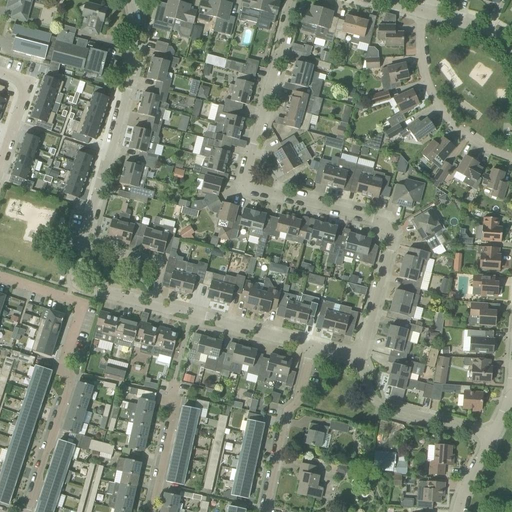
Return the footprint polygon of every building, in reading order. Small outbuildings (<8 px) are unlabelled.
[(8,0),(9,0),(10,0),(8,8),(14,10),(13,17),(26,20),(31,2),(28,1),(28,0),(8,0)] [(169,0),(163,23),(169,24),(168,27),(173,28),(176,20),(175,20),(180,2),(170,0),(169,0)] [(211,17),(216,18),(221,1),(217,0),(210,0),(210,2),(203,0),(198,20),(209,23),(211,17)] [(244,22),(247,21),(260,12),(262,0),(242,0),(237,20),(241,21),(244,22)] [(274,0),(262,0),(260,12),(258,20),(274,24),(277,15),(278,15),(281,3),(274,1),(274,0)] [(228,19),(232,4),(221,1),(216,18),(222,20),(219,33),(231,36),(235,20),(228,19)] [(181,21),(180,27),(179,30),(182,36),(189,38),(194,20),(196,12),(197,12),(189,10),(190,5),(180,2),(175,20),(176,20),(181,21)] [(104,21),(107,9),(98,7),(98,5),(91,3),(91,5),(90,5),(87,15),(86,16),(82,31),(98,35),(101,25),(100,25),(101,21),(104,21)] [(299,30),(305,32),(316,34),(322,9),(312,6),(310,12),(303,10),(300,23),(301,23),(299,30)] [(333,12),(322,9),(316,34),(315,38),(330,43),(334,28),(329,27),(333,12)] [(395,22),(396,16),(386,13),(384,19),(387,22),(395,22)] [(346,16),(345,21),(339,20),(336,30),(334,35),(345,38),(346,33),(353,35),(357,18),(352,17),(352,18),(346,16)] [(362,20),(357,18),(353,35),(351,43),(357,45),(358,42),(369,45),(373,28),(367,27),(368,22),(362,20)] [(57,38),(51,37),(52,35),(15,25),(14,25),(12,35),(13,35),(13,37),(15,38),(12,51),(45,60),(45,59),(51,60),(56,42),(57,38)] [(75,34),(76,29),(60,25),(59,30),(75,34)] [(393,25),(378,25),(378,40),(386,40),(385,47),(404,47),(404,32),(393,32),(393,25)] [(169,44),(157,41),(154,51),(166,54),(168,46),(169,44)] [(56,42),(51,60),(51,61),(83,70),(84,63),(86,64),(87,63),(94,65),(92,74),(102,77),(108,53),(90,49),(90,51),(88,51),(88,50),(56,42)] [(304,45),(301,55),(309,57),(312,47),(304,45)] [(166,54),(174,56),(175,52),(172,47),(168,46),(166,54)] [(153,58),(150,68),(167,73),(168,67),(175,69),(176,64),(178,65),(179,60),(166,56),(165,61),(153,58)] [(379,68),(379,59),(366,59),(366,69),(379,68)] [(296,61),(294,73),(318,79),(319,74),(312,72),(313,66),(296,61)] [(331,64),(318,61),(317,67),(329,70),(331,64)] [(234,72),(234,71),(235,67),(234,64),(226,62),(224,69),(234,72)] [(247,64),(244,74),(251,76),(255,77),(258,67),(247,64)] [(401,87),(400,82),(399,81),(408,78),(406,67),(404,67),(404,64),(388,68),(382,69),(383,76),(387,75),(390,77),(391,84),(390,84),(392,89),(401,87)] [(165,78),(167,73),(150,68),(147,79),(157,82),(155,88),(168,92),(171,80),(165,78)] [(244,74),(238,73),(235,86),(230,84),(228,89),(251,95),(253,84),(249,83),(251,76),(244,74)] [(313,96),(313,93),(311,89),(307,88),(309,83),(316,85),(318,79),(294,73),(291,84),(297,86),(295,92),(313,96)] [(58,92),(62,82),(45,76),(41,87),(58,92)] [(197,96),(207,99),(210,87),(201,84),(197,96)] [(54,103),(58,92),(41,87),(38,97),(54,103)] [(355,90),(347,87),(344,96),(353,98),(355,90)] [(144,92),(141,103),(158,108),(159,102),(165,104),(168,92),(155,88),(153,95),(144,92)] [(198,91),(190,89),(189,96),(196,97),(198,91)] [(248,105),(251,95),(228,89),(227,93),(233,95),(231,101),(225,99),(224,106),(242,111),(243,104),(248,105)] [(401,114),(413,109),(412,107),(419,104),(413,91),(394,99),(401,114)] [(286,102),(284,107),(304,112),(310,114),(315,97),(313,96),(295,92),(294,98),(291,97),(289,103),(286,102)] [(388,92),(370,97),(373,105),(390,100),(388,92)] [(94,93),(90,103),(106,109),(110,98),(94,93)] [(51,113),(54,103),(38,97),(34,107),(51,113)] [(165,110),(158,108),(141,103),(138,114),(149,117),(147,123),(161,127),(165,110)] [(103,119),(107,109),(90,104),(87,114),(103,119)] [(242,111),(224,106),(219,105),(214,123),(219,124),(241,130),(244,119),(240,117),(242,111)] [(47,124),(51,113),(34,107),(31,118),(47,124)] [(310,114),(304,112),(284,107),(283,113),(286,113),(285,119),(288,120),(286,127),(307,132),(312,115),(310,114)] [(100,130),(103,119),(87,114),(83,124),(100,130)] [(421,123),(418,120),(407,128),(403,131),(403,132),(399,134),(403,139),(411,133),(417,142),(429,133),(431,135),(437,131),(427,118),(421,123)] [(135,127),(132,138),(157,145),(159,145),(160,140),(158,137),(161,127),(147,123),(146,130),(135,127)] [(96,140),(100,130),(83,124),(80,135),(96,140)] [(210,140),(231,145),(235,146),(236,139),(239,140),(241,130),(219,124),(218,128),(216,129),(215,133),(216,135),(216,137),(213,136),(211,138),(210,140)] [(399,125),(385,133),(389,140),(399,134),(403,132),(403,131),(399,125)] [(26,134),(22,145),(38,150),(42,139),(26,134)] [(278,165),(295,155),(292,149),(299,145),(294,136),(280,144),(283,149),(274,154),(277,159),(275,160),(278,165)] [(332,139),(326,137),(324,145),(330,147),(332,139)] [(140,152),(138,158),(157,163),(159,156),(154,155),(157,145),(132,138),(129,149),(140,152)] [(227,163),(231,145),(210,140),(204,138),(199,156),(204,157),(227,163)] [(443,162),(453,150),(450,147),(451,145),(443,138),(437,145),(433,141),(421,154),(430,162),(436,156),(443,162)] [(35,160),(38,150),(22,145),(18,155),(35,160)] [(306,149),(295,155),(278,165),(281,170),(283,169),(286,174),(312,159),(306,149)] [(77,152),(74,162),(90,168),(94,157),(77,152)] [(31,171),(35,160),(18,155),(15,165),(31,171)] [(405,174),(408,163),(400,155),(396,172),(405,174)] [(472,189),(472,188),(477,191),(481,179),(479,178),(483,169),(477,166),(479,164),(466,156),(456,172),(466,177),(462,183),(472,189)] [(192,172),(199,174),(218,179),(219,172),(224,173),(227,163),(204,157),(202,167),(194,165),(192,172)] [(326,187),(332,188),(339,159),(334,157),(332,159),(331,162),(323,160),(321,165),(325,167),(321,183),(327,185),(326,187)] [(155,170),(157,163),(138,158),(136,165),(126,162),(123,173),(146,179),(149,168),(155,170)] [(310,169),(317,171),(319,160),(313,158),(310,169)] [(346,180),(352,181),(356,168),(345,165),(346,162),(345,160),(339,159),(332,188),(337,189),(338,188),(343,189),(346,180)] [(87,178),(90,168),(74,162),(71,172),(70,173),(87,178)] [(440,184),(448,172),(452,166),(445,162),(434,179),(440,184)] [(28,181),(31,171),(15,165),(11,176),(28,181)] [(356,165),(356,168),(352,181),(358,183),(356,193),(361,194),(361,196),(366,197),(373,171),(374,169),(356,165)] [(183,177),(184,170),(175,169),(174,176),(183,177)] [(485,174),(481,186),(493,190),(491,196),(503,200),(506,188),(500,186),(505,173),(492,169),(490,176),(485,174)] [(57,179),(59,173),(52,170),(50,176),(57,179)] [(67,183),(83,188),(87,178),(70,173),(71,172),(67,171),(63,182),(67,183)] [(373,171),(366,197),(372,199),(372,197),(378,198),(381,186),(388,188),(390,177),(384,176),(385,174),(373,171)] [(143,190),(146,179),(123,173),(120,184),(139,189),(138,195),(152,199),(154,192),(143,190)] [(199,174),(198,179),(204,181),(202,191),(202,193),(203,194),(209,196),(210,193),(218,195),(222,180),(218,179),(199,174)] [(398,186),(395,199),(396,200),(397,202),(397,203),(405,205),(404,207),(412,209),(414,201),(412,201),(415,190),(421,192),(422,186),(406,181),(404,187),(398,186)] [(79,199),(83,188),(67,183),(63,193),(79,199)] [(130,193),(119,190),(117,197),(129,200),(130,193)] [(200,212),(208,207),(204,200),(204,201),(193,202),(191,209),(200,212)] [(221,211),(218,210),(216,217),(217,219),(219,219),(218,219),(229,222),(227,228),(221,226),(218,238),(230,241),(233,230),(232,229),(236,215),(238,207),(223,203),(221,211)] [(242,217),(236,215),(232,229),(233,230),(238,231),(240,226),(251,228),(255,212),(244,209),(242,217)] [(267,215),(255,212),(251,228),(249,236),(260,239),(257,247),(264,249),(268,236),(271,223),(265,222),(267,215)] [(436,232),(437,234),(445,230),(440,222),(438,224),(431,212),(420,218),(423,223),(419,225),(420,226),(419,229),(418,229),(424,239),(424,238),(431,251),(440,246),(433,234),(436,232)] [(126,214),(121,213),(119,221),(113,220),(107,239),(118,242),(126,214)] [(132,235),(138,237),(141,225),(135,223),(134,225),(128,224),(130,215),(126,214),(118,242),(129,245),(132,235)] [(280,232),(287,234),(291,215),(287,214),(286,217),(280,215),(279,219),(272,217),(271,223),(268,236),(278,238),(280,232)] [(291,215),(287,234),(293,236),(291,242),(302,245),(304,240),(307,226),(301,224),(301,221),(296,219),(297,216),(291,215)] [(484,218),(483,226),(476,226),(475,240),(482,240),(481,241),(501,242),(502,228),(498,227),(498,219),(484,218)] [(161,219),(159,225),(152,251),(163,254),(166,244),(172,245),(176,230),(174,229),(174,228),(175,223),(161,219)] [(313,228),(307,226),(304,240),(310,241),(311,238),(317,239),(315,246),(320,247),(326,224),(315,221),(313,228)] [(141,248),(152,251),(159,225),(155,223),(153,230),(147,229),(147,226),(141,225),(138,237),(144,238),(141,248)] [(338,227),(326,224),(320,247),(319,250),(337,255),(339,245),(342,237),(336,235),(338,227)] [(191,235),(187,228),(179,234),(183,240),(191,235)] [(346,247),(339,245),(337,255),(336,258),(343,259),(344,257),(354,260),(356,253),(361,236),(349,233),(346,247)] [(361,236),(356,253),(363,254),(363,263),(373,265),(376,255),(368,254),(372,239),(361,236)] [(489,269),(499,270),(500,260),(498,259),(499,248),(478,247),(478,254),(481,255),(480,269),(482,269),(481,270),(489,271),(489,269)] [(416,249),(416,250),(414,257),(405,255),(402,266),(401,266),(402,267),(419,271),(425,272),(430,253),(416,249)] [(244,255),(242,261),(249,263),(247,271),(253,273),(257,259),(244,255)] [(174,291),(180,293),(188,262),(169,258),(165,272),(173,275),(169,288),(175,290),(174,291)] [(269,270),(286,274),(287,265),(271,262),(269,270)] [(195,283),(203,285),(206,272),(201,270),(193,268),(193,269),(187,267),(180,293),(186,295),(186,293),(192,294),(195,283)] [(407,280),(405,286),(420,290),(423,278),(417,277),(419,271),(402,267),(399,278),(407,280)] [(218,303),(225,277),(219,275),(206,272),(203,285),(210,287),(207,298),(213,300),(212,301),(218,303)] [(309,274),(307,283),(313,284),(315,275),(309,274)] [(361,284),(363,278),(350,274),(348,281),(361,284)] [(501,288),(498,288),(498,285),(496,285),(494,283),(495,276),(474,274),(473,285),(475,288),(477,288),(476,296),(497,297),(497,295),(501,296),(501,288)] [(236,275),(236,278),(225,276),(225,277),(218,303),(224,305),(225,303),(230,304),(233,293),(240,295),(244,278),(236,275)] [(265,279),(264,284),(256,313),(262,314),(262,312),(268,313),(270,308),(276,310),(281,290),(274,289),(269,279),(266,279),(265,279)] [(258,283),(258,284),(246,281),(241,301),(248,302),(246,308),(252,309),(251,312),(256,313),(264,284),(258,283)] [(367,290),(347,284),(353,294),(365,297),(367,290)] [(418,296),(420,290),(405,286),(403,292),(396,290),(393,301),(392,301),(393,301),(410,306),(413,295),(418,296)] [(446,296),(448,288),(441,286),(439,294),(446,296)] [(289,322),(295,323),(300,304),(294,302),(295,296),(282,292),(279,306),(287,308),(284,318),(289,320),(289,322)] [(305,305),(300,304),(295,323),(301,325),(301,323),(306,324),(309,313),(316,314),(319,303),(312,301),(307,299),(305,305)] [(333,333),(338,314),(332,312),(335,304),(323,301),(319,316),(325,318),(322,328),(327,330),(327,331),(333,333)] [(416,307),(410,306),(393,301),(390,312),(398,315),(397,319),(409,322),(410,318),(413,319),(416,307)] [(340,305),(338,314),(333,333),(339,335),(340,333),(345,334),(347,324),(355,326),(358,313),(357,312),(357,313),(351,311),(351,308),(340,305)] [(487,308),(487,306),(472,305),(472,315),(478,315),(478,329),(489,329),(494,330),(495,324),(498,321),(496,318),(496,314),(494,314),(492,313),(488,313),(488,310),(487,308)] [(46,321),(61,326),(65,315),(50,310),(46,321)] [(108,314),(100,312),(93,339),(113,344),(115,336),(115,337),(119,319),(107,316),(108,314)] [(435,323),(443,325),(444,314),(438,313),(435,323)] [(120,317),(119,319),(115,337),(115,336),(113,344),(120,346),(122,338),(134,342),(139,324),(127,321),(127,319),(120,317)] [(58,336),(61,326),(46,321),(42,319),(38,330),(58,336)] [(445,319),(444,327),(452,327),(453,320),(445,319)] [(139,324),(134,342),(134,343),(141,345),(141,343),(153,347),(158,329),(146,326),(147,324),(139,322),(139,324)] [(413,325),(411,332),(421,335),(423,328),(413,325)] [(411,335),(407,334),(408,330),(391,326),(388,337),(387,336),(387,337),(388,337),(405,341),(409,342),(411,335)] [(153,347),(151,356),(158,358),(159,355),(171,358),(178,334),(165,331),(166,329),(159,327),(158,329),(153,347)] [(54,346),(58,336),(38,330),(35,340),(54,346)] [(493,354),(494,339),(483,338),(483,331),(467,330),(467,337),(471,338),(470,352),(493,354)] [(201,354),(207,355),(212,339),(201,336),(198,348),(191,346),(188,358),(199,361),(201,354)] [(391,350),(389,356),(405,360),(407,354),(402,352),(405,341),(388,337),(385,348),(391,350)] [(223,341),(212,339),(207,355),(206,363),(216,365),(214,372),(222,374),(222,370),(227,354),(220,352),(223,341)] [(54,346),(35,340),(31,351),(51,357),(54,346)] [(236,363),(242,365),(247,348),(236,345),(233,356),(227,354),(222,370),(229,372),(230,369),(234,370),(236,363)] [(257,351),(247,348),(242,365),(249,366),(247,374),(258,376),(260,369),(261,365),(254,363),(257,351)] [(436,367),(438,349),(430,348),(427,365),(436,367)] [(32,365),(35,358),(20,353),(12,351),(10,358),(14,359),(32,365)] [(260,369),(258,376),(256,381),(264,383),(265,378),(269,379),(271,372),(277,374),(282,357),(271,354),(266,370),(260,369)] [(389,374),(389,375),(417,382),(419,376),(415,375),(418,363),(405,360),(389,356),(388,363),(393,364),(390,374),(389,374)] [(282,357),(277,374),(275,381),(286,384),(285,386),(292,388),(296,372),(289,371),(292,360),(282,357)] [(438,357),(434,383),(445,385),(449,359),(438,357)] [(10,371),(14,359),(10,358),(6,370),(10,371)] [(490,367),(490,360),(472,359),(472,366),(473,366),(471,381),(491,382),(492,367),(490,367)] [(124,382),(127,370),(107,364),(104,377),(124,382)] [(36,366),(32,379),(47,384),(51,372),(45,370),(45,369),(36,366)] [(6,383),(10,371),(6,370),(2,382),(6,383)] [(191,376),(185,374),(183,381),(189,383),(191,376)] [(412,391),(413,388),(416,389),(416,390),(423,392),(422,397),(431,400),(433,386),(418,382),(417,382),(389,375),(390,375),(387,386),(404,390),(405,389),(412,391)] [(43,396),(47,384),(32,379),(28,391),(43,396)] [(85,384),(79,382),(75,394),(89,399),(93,386),(85,384)] [(431,400),(440,402),(443,385),(434,384),(433,386),(431,400)] [(137,396),(138,390),(138,389),(120,386),(119,391),(131,393),(131,394),(137,396)] [(481,410),(482,394),(470,393),(470,387),(460,386),(460,394),(464,394),(463,409),(473,409),(473,411),(480,412),(480,410),(481,410)] [(39,408),(43,396),(28,391),(25,403),(39,408)] [(75,394),(71,406),(85,411),(89,399),(75,394)] [(130,410),(152,415),(154,402),(148,401),(148,400),(140,399),(138,405),(128,403),(127,410),(130,410)] [(255,412),(258,400),(252,399),(249,411),(255,412)] [(195,407),(208,410),(209,403),(196,400),(195,407)] [(21,415),(35,420),(39,408),(25,403),(21,415)] [(106,404),(102,417),(107,418),(111,406),(106,404)] [(85,411),(71,406),(67,418),(81,423),(85,411)] [(115,407),(111,419),(117,420),(120,408),(115,407)] [(196,423),(204,425),(205,419),(197,417),(199,411),(183,407),(181,420),(196,423)] [(152,415),(130,410),(128,422),(134,424),(149,427),(152,415)] [(245,433),(261,436),(264,424),(262,424),(263,417),(254,415),(249,414),(247,422),(248,422),(245,433)] [(32,432),(35,420),(21,415),(19,421),(14,420),(12,426),(17,427),(32,432)] [(104,430),(107,418),(102,417),(99,429),(104,430)] [(80,441),(101,448),(102,443),(91,440),(92,439),(84,436),(87,426),(86,425),(86,424),(81,423),(67,418),(63,430),(69,432),(69,433),(77,435),(82,436),(80,441)] [(108,431),(113,432),(117,420),(111,419),(108,431)] [(181,420),(178,432),(193,435),(196,423),(181,420)] [(339,432),(341,423),(330,421),(329,427),(329,430),(339,432)] [(320,448),(320,447),(324,434),(328,434),(329,430),(329,427),(310,423),(309,430),(308,435),(305,435),(303,444),(320,448)] [(149,427),(134,424),(131,436),(146,439),(149,427)] [(13,439),(28,444),(32,432),(17,427),(13,439)] [(175,444),(191,448),(193,435),(178,432),(175,444)] [(243,445),(258,449),(261,436),(245,433),(243,445)] [(146,439),(131,436),(129,449),(138,451),(138,450),(144,452),(146,439)] [(28,444),(13,439),(9,451),(24,456),(28,444)] [(56,453),(70,458),(74,445),(66,443),(59,441),(56,453)] [(89,450),(100,453),(101,448),(80,441),(78,448),(88,452),(89,450)] [(102,443),(101,448),(113,451),(114,446),(102,443)] [(173,457),(188,460),(191,448),(175,444),(173,457)] [(240,458),(256,461),(258,449),(243,445),(240,458)] [(436,445),(436,446),(434,462),(430,462),(429,474),(444,475),(444,465),(453,465),(453,456),(451,455),(451,446),(436,445)] [(101,448),(100,453),(112,456),(113,451),(101,448)] [(394,470),(395,451),(375,450),(374,469),(394,470)] [(24,456),(9,451),(5,463),(20,468),(24,456)] [(52,465),(66,470),(70,458),(56,453),(52,465)] [(170,469),(185,472),(188,460),(173,457),(170,469)] [(237,470),(253,474),(256,461),(240,458),(237,470)] [(139,475),(141,463),(135,462),(135,461),(126,459),(126,460),(120,459),(118,471),(122,472),(139,475)] [(395,474),(407,475),(408,461),(396,460),(395,474)] [(20,468),(5,463),(1,475),(16,480),(20,468)] [(91,478),(95,464),(90,463),(86,477),(91,478)] [(320,476),(315,475),(316,467),(302,464),(299,476),(302,476),(298,494),(322,500),(324,488),(318,487),(320,476)] [(52,465),(48,477),(62,482),(68,484),(72,472),(66,470),(52,465)] [(99,465),(95,479),(100,480),(103,467),(99,465)] [(185,472),(170,469),(167,481),(183,484),(185,472)] [(235,483),(250,486),(253,474),(237,470),(235,483)] [(120,484),(136,488),(139,475),(122,472),(120,484)] [(16,480),(1,475),(0,478),(0,488),(12,492),(16,480)] [(402,476),(401,476),(392,475),(391,486),(401,487),(402,476)] [(48,477),(44,489),(58,494),(62,482),(48,477)] [(91,478),(86,477),(83,489),(88,490),(91,478)] [(95,479),(92,491),(96,493),(100,480),(95,479)] [(232,495),(248,498),(250,486),(235,483),(227,481),(225,486),(233,488),(232,495)] [(443,496),(444,483),(418,481),(416,508),(423,509),(432,510),(433,502),(440,503),(440,496),(443,496)] [(118,497),(133,500),(136,488),(120,484),(115,483),(113,495),(118,497)] [(12,492),(0,488),(0,501),(2,502),(8,504),(12,492)] [(58,494),(44,489),(40,501),(55,506),(58,494)] [(88,490),(83,489),(80,501),(85,503),(88,490)] [(92,491),(88,504),(93,505),(96,493),(92,491)] [(180,496),(165,493),(162,506),(177,509),(180,496)] [(115,509),(129,511),(130,511),(133,500),(118,497),(115,509)] [(401,506),(413,507),(414,499),(401,498),(401,506)] [(52,511),(55,506),(40,501),(36,511),(52,511)] [(82,511),(85,503),(80,501),(76,511),(82,511)]
